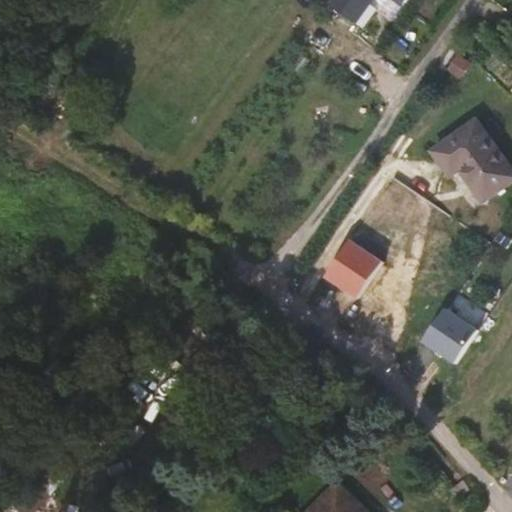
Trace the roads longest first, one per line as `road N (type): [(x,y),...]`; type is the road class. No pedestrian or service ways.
road 1 (unknown): [(254,301),(465,0)]
road 2 (residential): [(254,301),(401,404),(499,511)]
road 3 (track): [(0,121),(254,301)]
